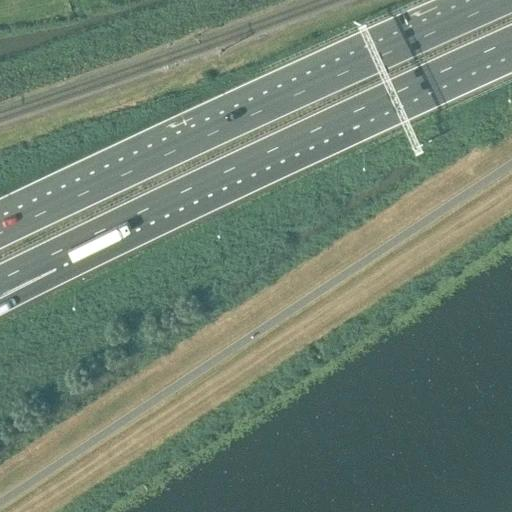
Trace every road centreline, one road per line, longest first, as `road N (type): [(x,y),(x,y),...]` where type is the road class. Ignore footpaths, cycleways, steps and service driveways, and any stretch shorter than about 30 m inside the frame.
road 1 (motorway): [(501,0),(0,231)]
road 2 (motorway): [(49,255),(511,40)]
